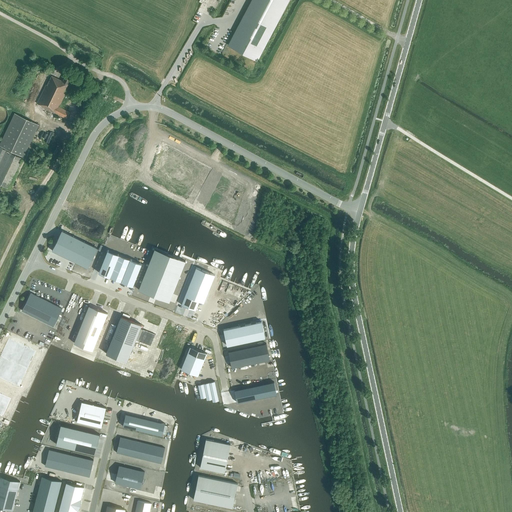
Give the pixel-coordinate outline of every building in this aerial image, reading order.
[(253,0),(235,35),(236,36),(233,42),(257,55),(260,49),(261,49),(287,0),(253,0)] [(70,112),(59,107),(67,89),(66,88),(68,84),(68,83),(71,77),(66,74),(62,81),(51,75),(47,85),(46,84),(37,103),(42,105),(41,106),(67,119),(70,112)] [(0,184),(8,188),(39,124),(30,120),(15,113),(0,144),(0,184)] [(168,190),(186,155),(162,142),(144,177),(168,190)] [(211,168),(186,155),(168,190),(192,203),(211,168)] [(225,220),(243,186),(223,175),(205,209),(225,220)] [(264,196),(243,186),(225,220),(245,231),(264,196)] [(80,194),(73,208),(100,221),(106,208),(80,194)] [(100,221),(73,208),(66,221),(93,235),(100,221)] [(62,230),(52,250),(88,268),(97,248),(62,230)] [(155,249),(139,289),(169,301),(185,261),(174,256),(159,250),(155,249)] [(108,250),(99,272),(110,277),(119,254),(108,250)] [(119,254),(110,277),(121,281),(130,259),(119,254)] [(130,259),(121,281),(133,286),(142,263),(130,259)] [(189,286),(181,305),(195,310),(199,301),(204,303),(208,293),(189,286)] [(31,293),(22,310),(53,326),(62,308),(31,293)] [(108,313),(89,305),(74,343),(93,350),(108,313)] [(121,316),(106,353),(127,362),(136,340),(140,329),(142,324),(121,316)] [(262,321),(224,329),(227,345),(265,337),(262,321)] [(140,329),(136,340),(150,346),(155,334),(143,329),(142,330),(140,329)] [(9,338),(1,356),(29,368),(36,350),(9,338)] [(228,351),(232,367),(270,359),(266,343),(228,351)] [(198,376),(207,353),(190,346),(181,369),(198,376)] [(1,356),(0,358),(0,377),(21,386),(29,368),(1,356)] [(215,381),(198,384),(201,398),(206,397),(207,400),(212,399),(213,401),(219,400),(215,381)] [(64,385),(51,413),(65,419),(74,390),(64,385)] [(254,386),(235,390),(238,402),(257,398),(254,386)] [(0,392),(0,414),(5,417),(13,398),(0,392)] [(100,426),(101,427),(106,407),(82,401),(77,421),(100,426)] [(165,423),(125,414),(126,414),(123,426),(123,425),(123,426),(162,435),(165,423)] [(100,434),(61,425),(56,444),(95,453),(100,434)] [(224,472),(230,444),(206,439),(200,467),(224,472)] [(49,449),(45,466),(89,476),(93,460),(49,449)] [(115,482),(115,483),(140,489),(145,471),(119,465),(120,466),(116,482),(115,482)] [(232,507),(237,484),(238,483),(198,475),(193,499),(232,507)] [(0,506),(12,510),(20,481),(19,483),(0,478),(1,476),(0,478),(0,506)] [(42,476),(32,511),(53,511),(62,481),(61,481),(42,476)] [(66,482),(58,511),(77,511),(78,510),(79,509),(78,509),(80,500),(81,500),(81,499),(84,487),(66,482)]
